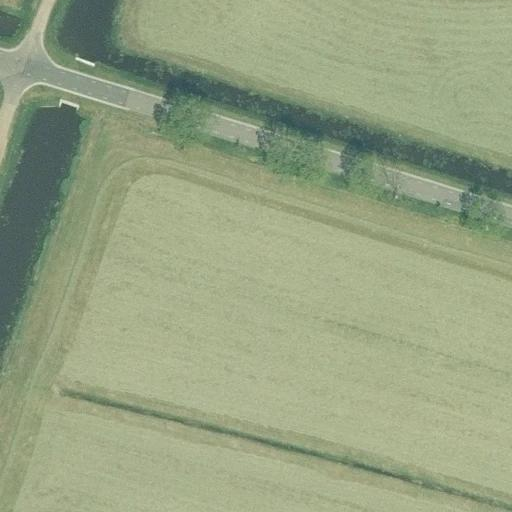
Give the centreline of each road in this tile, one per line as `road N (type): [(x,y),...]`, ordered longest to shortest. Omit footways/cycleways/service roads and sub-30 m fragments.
road 1 (unclassified): [(511,218),(0,61)]
road 2 (track): [(0,137),(47,0)]
